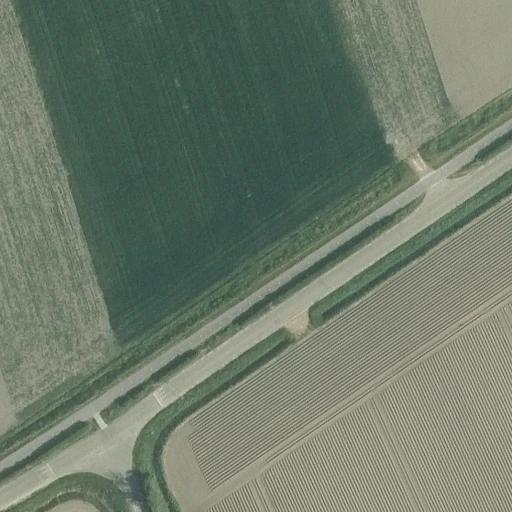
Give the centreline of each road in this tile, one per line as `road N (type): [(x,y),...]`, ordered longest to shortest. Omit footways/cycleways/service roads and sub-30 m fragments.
road 1 (unclassified): [(107,435),(511,156)]
road 2 (unclassified): [(0,498),(107,435)]
